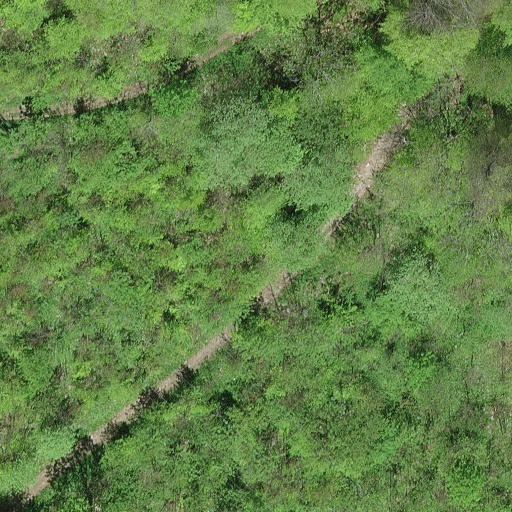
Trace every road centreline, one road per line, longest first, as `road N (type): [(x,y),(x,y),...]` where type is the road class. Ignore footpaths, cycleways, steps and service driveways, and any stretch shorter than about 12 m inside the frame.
road 1 (track): [(486,0),(365,196),(168,388),(11,511)]
road 2 (track): [(0,113),(151,93),(265,25),(347,0)]
